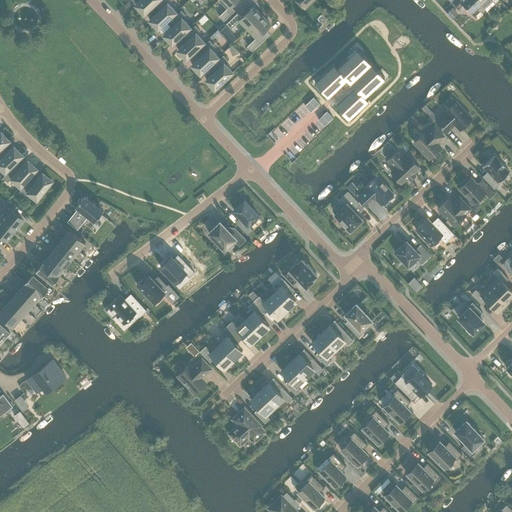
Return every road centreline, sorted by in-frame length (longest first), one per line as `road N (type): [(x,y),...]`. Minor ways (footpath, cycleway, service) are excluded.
road 1 (residential): [(1,110),(64,173),(68,192),(0,276)]
road 2 (residential): [(338,511),(471,375)]
road 3 (residential): [(221,397),(355,267)]
road 4 (residential): [(114,273),(251,170)]
road 5 (residential): [(355,267),(365,246),(469,148)]
road 6 (residential): [(202,119),(294,29),(271,0)]
road 7 (unclassified): [(202,119),(89,0)]
road 8 (unclassified): [(471,375),(370,272),(355,267)]
road 9 (unclassified): [(355,267),(338,262),(251,170)]
